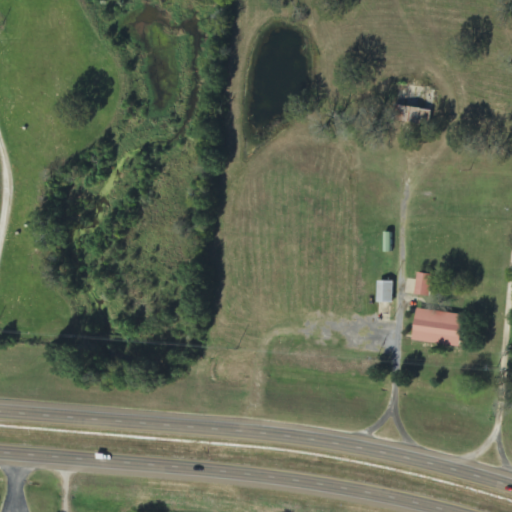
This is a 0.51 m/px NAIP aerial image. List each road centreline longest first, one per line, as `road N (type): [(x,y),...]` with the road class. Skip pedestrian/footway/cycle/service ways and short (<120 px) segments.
road 1 (primary): [(511,483),(252,431),(0,411)]
road 2 (primary): [(0,458),(279,482),(440,511)]
